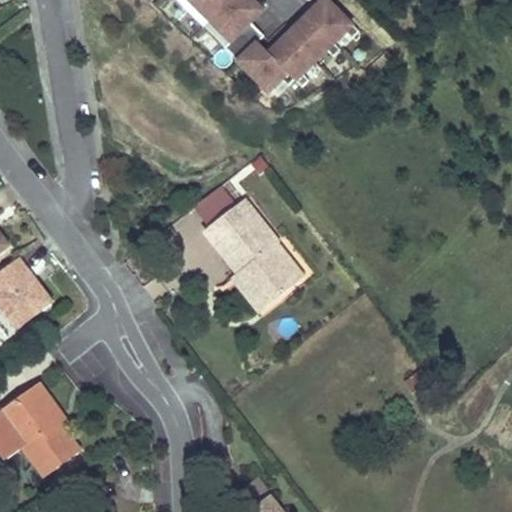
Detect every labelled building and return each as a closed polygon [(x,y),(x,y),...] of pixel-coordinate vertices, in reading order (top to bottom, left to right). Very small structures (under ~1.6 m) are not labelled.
[(190,0),(212,21),(232,0),(190,0)] [(227,48),(240,62),(259,43),(265,37),(252,24),(264,11),(252,0),(232,0),(212,21),(233,42),(227,48)] [(358,18),(340,0),(324,0),(308,17),(326,36),(345,18),(351,25),(358,18)] [(326,36),(308,17),(289,37),(308,55),(320,43),(326,50),(333,43),(326,36)] [(289,37),(289,36),(270,54),(293,77),(296,80),(302,74),(296,67),(308,55),(289,37)] [(240,62),(271,93),(283,81),(286,84),(293,77),(270,54),(259,43),(240,62)] [(238,275),(249,266),(260,281),(250,290),(265,309),(303,278),(277,245),(279,244),(245,201),(205,233),(238,275)] [(0,254),(10,246),(0,233),(0,254)] [(52,301),(19,258),(0,272),(0,286),(3,290),(0,291),(0,308),(16,329),(52,301)] [(260,281),(249,266),(238,275),(232,280),(259,313),(265,309),(250,290),(260,281)] [(425,399),(437,390),(423,371),(411,381),(425,399)] [(63,430),(59,433),(51,422),(60,415),(38,385),(0,413),(0,422),(21,450),(23,448),(45,478),(79,452),(64,431),(63,430)] [(69,427),(60,415),(51,422),(59,433),(63,430),(64,431),(69,427)] [(253,511),(271,498),(257,480),(237,496),(249,511),(253,511)] [(281,511),(271,498),(253,511),(281,511)]
